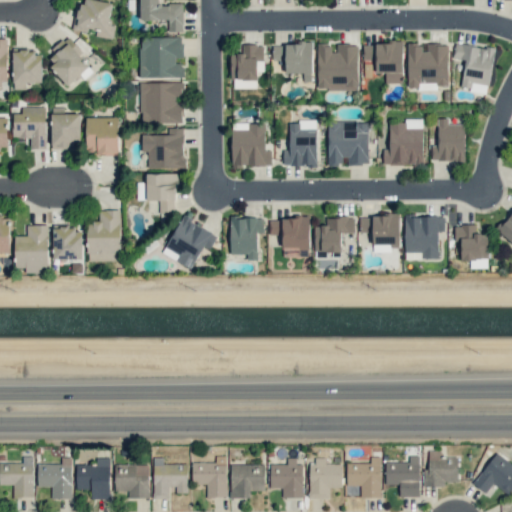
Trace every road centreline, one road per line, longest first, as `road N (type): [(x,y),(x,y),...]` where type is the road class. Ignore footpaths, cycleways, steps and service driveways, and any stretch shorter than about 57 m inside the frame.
road 1 (secondary): [(0,415),(511,418)]
road 2 (secondary): [(511,389),(0,391)]
road 3 (residential): [(209,21),(458,20),(511,33)]
road 4 (residential): [(210,191),(475,189)]
road 5 (residential): [(208,0),(210,191)]
road 6 (residential): [(475,189),(511,75)]
